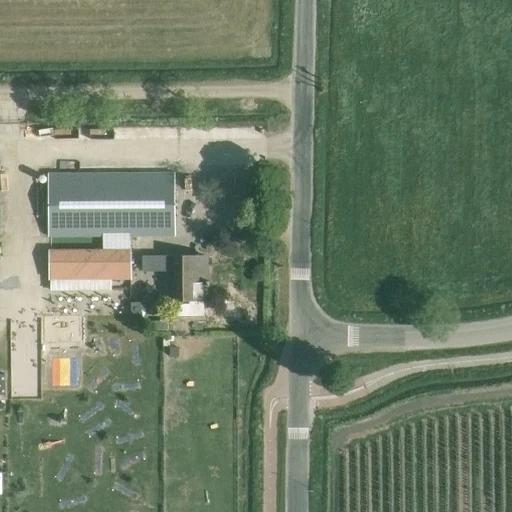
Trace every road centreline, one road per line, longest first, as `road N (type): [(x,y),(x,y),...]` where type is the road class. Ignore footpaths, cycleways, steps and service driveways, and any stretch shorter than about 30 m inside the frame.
road 1 (unclassified): [(0,95),(304,90)]
road 2 (unclassified): [(300,339),(304,90)]
road 3 (unclassified): [(300,339),(470,333),(511,324)]
road 4 (unclassified): [(297,511),(300,339)]
